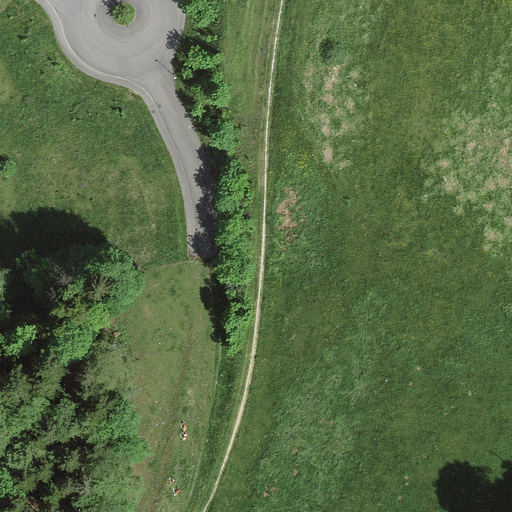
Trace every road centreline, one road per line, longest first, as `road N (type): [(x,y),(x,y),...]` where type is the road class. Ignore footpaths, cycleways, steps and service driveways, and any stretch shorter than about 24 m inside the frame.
road 1 (track): [(282,0),(270,63),(253,354),(204,511)]
road 2 (residential): [(199,255),(192,176),(141,54)]
